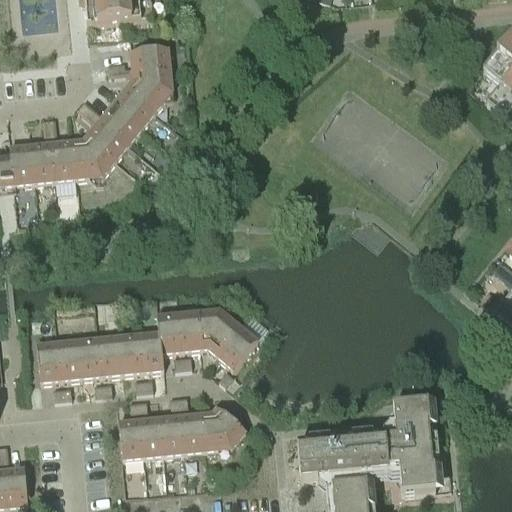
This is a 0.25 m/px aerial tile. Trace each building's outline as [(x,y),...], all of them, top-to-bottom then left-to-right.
[(152,26),(149,0),(78,0),(79,5),(80,5),(81,11),(85,11),(87,32),(152,26)] [(511,45),(511,44),(482,80),(499,93),(485,110),(511,132),(511,45)] [(132,81),(170,77),(168,56),(130,60),(132,81)] [(116,83),(115,70),(107,71),(108,83),(116,83)] [(124,70),(115,70),(116,83),(125,82),(124,70)] [(170,77),(132,81),(132,87),(125,96),(155,120),(172,99),(170,77)] [(155,120),(125,96),(112,112),(142,136),(155,120)] [(77,117),(83,123),(91,113),(84,108),(77,117)] [(99,128),(129,152),(142,136),(112,112),(99,128)] [(91,113),(83,123),(90,128),(98,119),(91,113)] [(42,128),(43,136),(55,135),(54,127),(42,128)] [(86,143),(116,168),(129,152),(99,128),(86,143)] [(55,135),(43,136),(44,145),(56,144),(55,135)] [(71,149),(75,187),(102,185),(116,168),(86,143),(82,148),(71,149)] [(51,151),(55,189),(75,187),(71,149),(51,151)] [(30,153),(34,191),(55,189),(51,151),(30,153)] [(10,157),(14,193),(34,191),(30,153),(10,155),(10,157)] [(0,194),(14,193),(10,157),(0,158),(0,163),(0,194)] [(511,250),(509,248),(503,255),(511,262),(511,250)] [(511,297),(496,317),(511,329),(511,297)] [(497,306),(488,299),(480,309),(489,316),(497,306)] [(207,357),(216,365),(240,335),(219,317),(198,320),(202,358),(207,357)] [(177,322),(181,360),(202,358),(198,320),(177,322)] [(161,362),(181,360),(177,322),(156,324),(158,340),(159,340),(161,362)] [(257,348),(240,335),(216,365),(233,378),(257,348)] [(163,378),(161,362),(159,340),(158,340),(138,342),(142,380),(163,378)] [(122,382),(142,380),(138,342),(118,344),(122,382)] [(101,384),(122,382),(118,344),(98,346),(101,384)] [(81,386),(101,384),(98,346),(77,348),(81,386)] [(81,386),(77,348),(57,350),(61,389),(81,386)] [(40,391),(61,389),(57,350),(36,353),(40,391)] [(183,377),(182,364),(173,365),(174,377),(183,377)] [(190,364),(182,364),(183,377),(191,376),(190,364)] [(218,388),(225,393),(232,384),(226,378),(218,388)] [(151,386),(143,387),(144,399),(152,399),(151,386)] [(135,400),(144,399),(143,387),(134,388),(135,400)] [(94,404),(103,403),(102,391),(93,392),(94,404)] [(110,391),(102,391),(103,403),(112,403),(110,391)] [(70,394),(62,395),(63,408),(71,407),(70,394)] [(54,408),(63,408),(62,395),(53,396),(54,408)] [(186,404),(178,405),(179,417),(187,416),(186,404)] [(179,417),(178,405),(169,406),(170,418),(179,417)] [(146,408),(137,409),(139,421),(147,420),(146,408)] [(130,422),(139,421),(137,409),(128,410),(130,422)] [(435,500),(431,458),(427,412),(392,415),(395,446),(385,447),(385,445),(297,454),(300,488),(388,480),(388,478),(398,477),(401,503),(435,500)] [(200,422),(204,460),(231,457),(245,440),(216,415),(211,420),(200,422)] [(204,460),(200,422),(180,424),(184,462),(204,460)] [(184,462),(180,424),(160,426),(163,464),(184,462)] [(163,464),(160,426),(139,428),(143,466),(163,464)] [(143,466),(139,428),(118,430),(122,468),(143,466)] [(0,471),(8,471),(7,462),(0,463),(0,471)] [(3,478),(6,511),(27,511),(23,476),(3,478)] [(367,511),(365,493),(331,496),(332,511),(367,511)]
